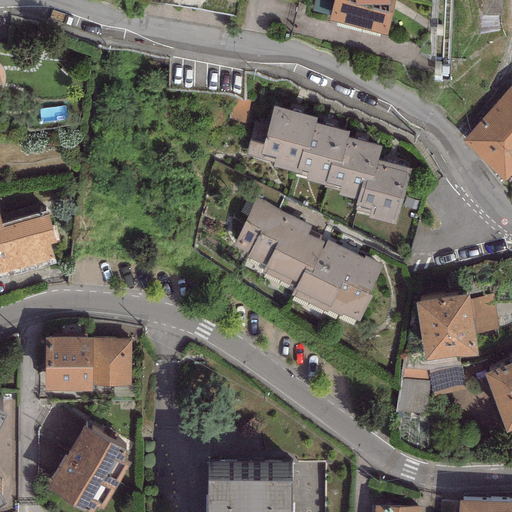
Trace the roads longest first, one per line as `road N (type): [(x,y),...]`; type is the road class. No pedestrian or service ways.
road 1 (unclassified): [(511,476),(447,478),(403,469),(200,329),(142,308),(46,302),(0,318)]
road 2 (residential): [(42,0),(130,29),(325,68),(409,107),(447,141),(491,210),(511,227)]
